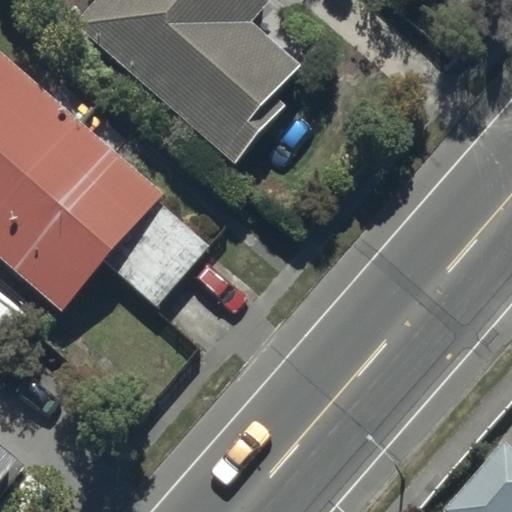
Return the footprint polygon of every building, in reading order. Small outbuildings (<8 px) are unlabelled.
[(255,0),(107,0),(75,37),(239,181),(290,123),(282,116),(308,86),(255,39),(274,17),(255,0)] [(0,66),(0,274),(66,331),(110,280),(159,323),(213,262),(165,220),(169,214),(0,66)] [(0,375),(29,338),(0,315),(0,375)] [(511,511),(511,455),(505,449),(447,511),(511,511)] [(0,511),(24,485),(0,465),(0,511)]
